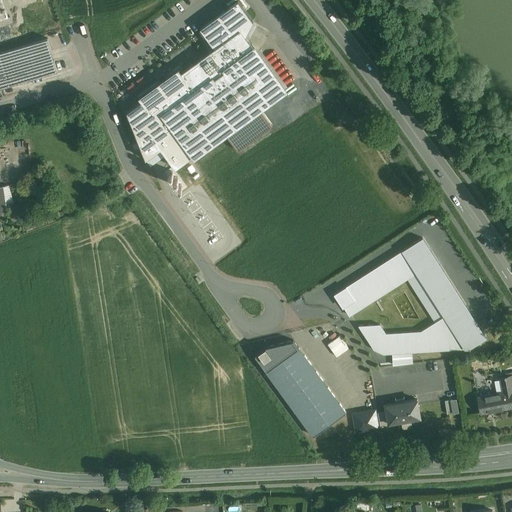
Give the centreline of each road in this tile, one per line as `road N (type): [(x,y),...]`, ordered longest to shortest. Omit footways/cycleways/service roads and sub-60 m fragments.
road 1 (secondary): [(511,456),(179,478),(31,476)]
road 2 (primary): [(315,0),(511,275)]
road 3 (residential): [(211,282),(128,164),(94,82)]
road 4 (unknown): [(148,189),(224,224),(226,238),(200,266)]
road 5 (residential): [(211,282),(275,305),(271,325),(244,327)]
